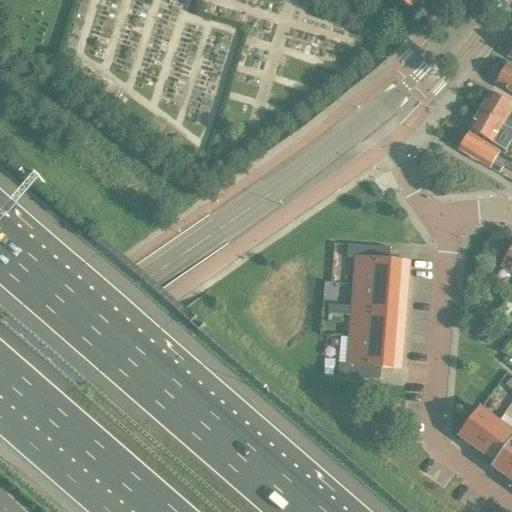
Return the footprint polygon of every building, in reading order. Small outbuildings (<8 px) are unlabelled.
[(421,0),(394,0),(414,12),(421,0)] [(401,36),(409,24),(397,17),(389,29),(401,36)] [(495,84),(511,94),(511,68),(507,65),(495,84)] [(479,111),(511,130),(511,120),(507,118),(511,109),(511,105),(491,93),(479,111)] [(511,141),(511,130),(479,111),(468,130),(491,144),(498,133),(511,141)] [(511,160),(508,159),(468,134),(466,138),(463,139),(460,144),(461,146),(458,150),(498,175),(504,166),(511,171),(511,160)] [(355,285),(401,289),(403,262),(390,261),(391,249),(348,245),(348,247),(349,247),(348,258),(357,259),(355,285)] [(511,248),(501,266),(511,272),(511,248)] [(508,301),(511,293),(511,288),(504,283),(497,294),(508,301)] [(399,315),(401,289),(355,285),(353,307),(353,311),(399,315)] [(341,315),(341,306),(329,305),(329,314),(341,315)] [(341,315),(353,316),(353,311),(353,307),(341,306),(341,315)] [(353,316),(351,338),(397,341),(399,315),(353,311),(353,316)] [(397,341),(351,338),(349,364),(339,364),(338,375),(338,376),(380,380),(381,368),(395,369),(397,341)] [(498,422),(480,409),(460,437),(477,450),(498,422)] [(477,450),(495,462),(511,439),(511,419),(505,414),(498,423),(498,422),(477,450)] [(511,439),(495,462),(491,468),(492,469),(493,468),(511,481),(511,439)]
